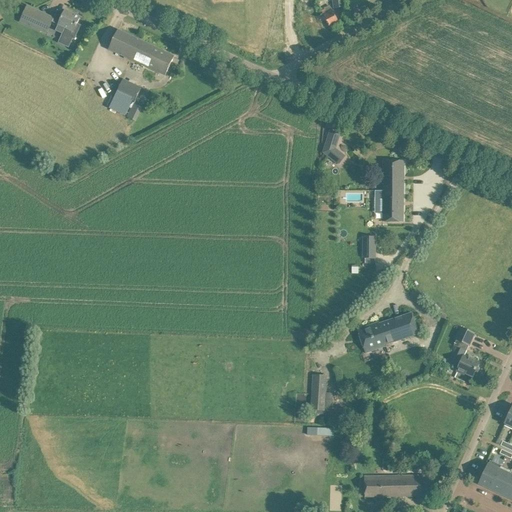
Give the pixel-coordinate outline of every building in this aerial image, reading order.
[(326,0),(290,0),(292,16),(327,13),(326,0)] [(333,0),(334,9),(344,7),(343,0),(333,0)] [(27,6),(20,21),(46,33),(53,18),(27,6)] [(64,13),(59,25),(68,29),(65,35),(63,34),(59,43),(68,47),(72,38),(74,39),(80,26),(77,24),(80,18),(65,11),(64,13)] [(114,39),(109,49),(165,75),(170,65),(174,56),(118,30),(114,39)] [(141,88),(124,80),(123,80),(117,92),(135,101),(141,88)] [(127,118),(130,120),(135,122),(142,109),(133,105),(127,118)] [(330,129),(323,152),(335,162),(342,153),(336,149),(341,133),(330,129)] [(383,191),(403,191),(404,161),(384,161),(383,191)] [(403,222),(403,191),(383,191),(383,222),(403,222)] [(363,238),(363,258),(365,258),(365,263),(375,264),(375,258),(377,258),(377,238),(363,238)] [(379,347),(409,337),(419,334),(412,313),(379,324),(379,323),(357,330),(365,353),(379,348),(379,347)] [(460,327),(454,339),(469,345),(474,334),(460,327)] [(460,364),(456,371),(464,375),(465,373),(473,377),(474,375),(476,376),(479,370),(477,369),(479,363),(464,356),(467,351),(460,348),(454,361),(460,364)] [(311,405),(311,410),(324,411),(326,376),(313,375),(313,376),(312,395),(311,405)] [(480,483),(490,488),(499,470),(498,470),(500,465),(489,460),(487,465),(488,465),(488,466),(480,483)] [(501,493),(511,470),(500,465),(498,470),(499,470),(490,488),(501,493)] [(511,476),(509,475),(501,493),(511,498),(511,495),(511,476)] [(366,496),(415,496),(425,496),(425,476),(366,476),(366,496)]
